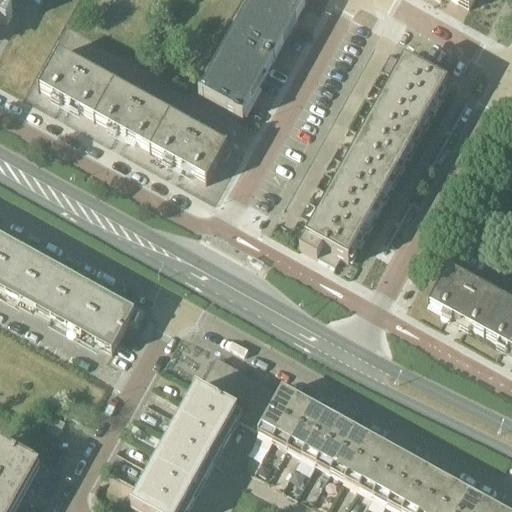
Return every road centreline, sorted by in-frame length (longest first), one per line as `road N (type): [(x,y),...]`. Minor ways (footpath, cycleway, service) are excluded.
road 1 (tertiary): [(355,351),(0,150)]
road 2 (tertiary): [(0,178),(344,371)]
road 3 (residential): [(511,494),(177,306)]
road 4 (residential): [(355,351),(508,71)]
road 5 (residential): [(216,231),(232,217),(352,0)]
road 6 (residential): [(216,231),(200,230),(0,119)]
road 7 (residential): [(69,509),(177,306)]
road 8 (residential): [(177,306),(0,207)]
road 9 (tertiary): [(344,371),(511,457)]
road 10 (tertiary): [(511,428),(355,351)]
road 11 (residential): [(508,71),(380,0)]
